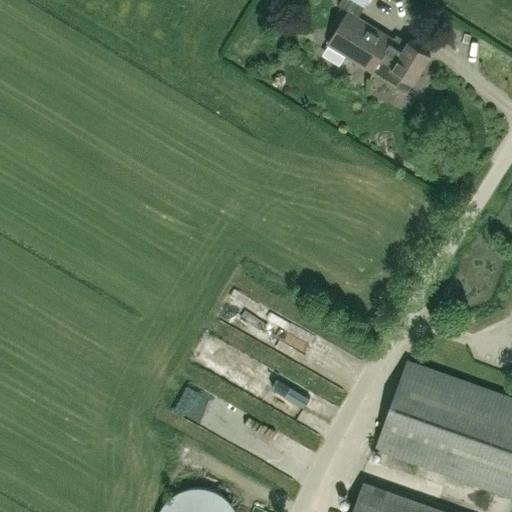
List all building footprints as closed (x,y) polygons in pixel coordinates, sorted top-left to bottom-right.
[(329,45),(324,53),(341,64),(346,56),(373,72),(407,93),(430,55),(408,41),(405,46),(393,39),(393,38),(347,10),(327,44),(329,45)] [(231,296),(220,326),(279,349),(285,334),(270,328),(275,313),(231,296)] [(192,369),(259,399),(271,372),(214,347),(209,358),(199,353),(192,369)] [(511,495),(511,397),(408,360),(377,447),(511,495)] [(176,395),(164,419),(284,477),(296,452),(176,395)] [(449,511),(364,481),(360,493),(352,511),(449,511)] [(237,511),(230,500),(219,492),(206,487),(192,487),(179,491),(168,499),(160,510),(159,511),(237,511)]
